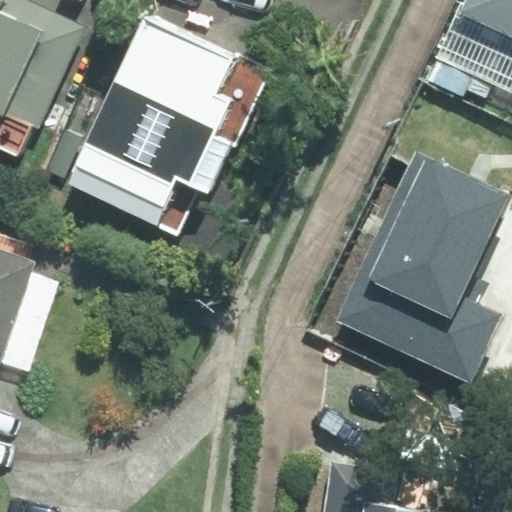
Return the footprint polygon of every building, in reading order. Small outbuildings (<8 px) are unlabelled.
[(0,0),(0,136),(35,153),(94,27),(36,0),(0,0)] [(511,0),(488,0),(486,5),(511,17),(511,0)] [(287,66),(170,12),(92,178),(209,232),(287,66)] [(511,234),(511,179),(435,143),(357,311),(492,373),(511,330),(511,306),(484,294),(511,234)] [(0,361),(16,367),(53,257),(0,239),(0,361)] [(397,467),(347,460),(340,511),(451,511),(452,506),(393,498),(397,467)]
